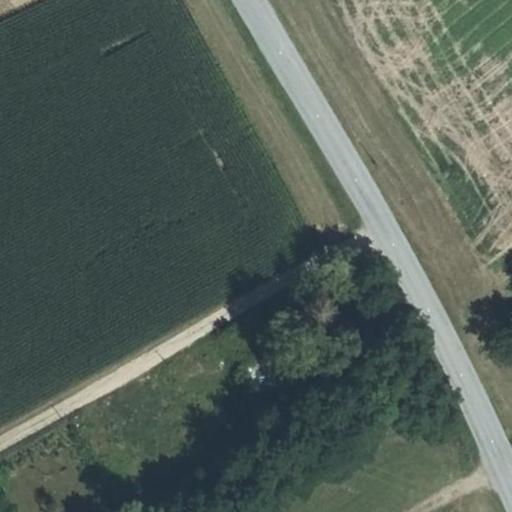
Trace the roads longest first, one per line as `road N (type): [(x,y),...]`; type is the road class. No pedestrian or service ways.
road 1 (tertiary): [(250,0),(386,227),(511,481)]
road 2 (track): [(0,438),(386,227)]
